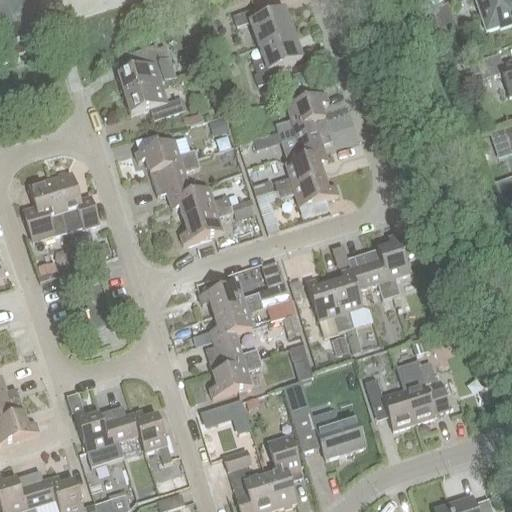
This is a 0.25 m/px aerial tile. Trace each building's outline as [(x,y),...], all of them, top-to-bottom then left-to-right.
[(0,0),(0,67),(38,55),(31,33),(43,29),(33,0),(0,0)] [(511,0),(472,0),(485,35),(498,31),(499,32),(511,27),(511,0)] [(458,36),(449,9),(430,15),(440,42),(458,36)] [(258,52),(291,40),(283,15),(259,23),(255,13),(232,21),(235,32),(249,27),(258,52)] [(137,41),(139,48),(159,42),(155,30),(149,32),(137,41)] [(300,64),(291,40),(258,52),(262,63),(251,67),(256,79),(253,80),(257,91),(280,83),(276,72),(300,64)] [(117,79),(123,100),(160,88),(175,84),(168,63),(164,51),(156,53),(155,50),(131,57),(136,73),(117,79)] [(500,78),(508,101),(511,100),(511,65),(501,69),(497,58),(475,66),(481,85),(500,78)] [(160,88),(123,100),(129,120),(149,114),(153,126),(184,116),(180,103),(166,108),(160,88)] [(277,139),(324,124),(320,111),(327,108),(324,99),(285,111),(290,125),(274,130),(277,139)] [(201,126),(199,119),(184,123),(186,130),(201,126)] [(227,136),(223,123),(208,128),(212,141),(227,136)] [(324,124),(277,139),(280,148),(295,143),(302,163),(323,156),(321,150),(331,147),(324,124)] [(494,141),(511,135),(511,128),(492,135),(494,141)] [(511,135),(494,141),(499,153),(511,148),(511,135)] [(265,142),(253,146),(256,156),(268,152),(265,142)] [(148,178),(196,164),(193,155),(177,160),(173,146),(134,158),(137,168),(144,165),(148,178)] [(323,156),(302,163),(284,169),(289,183),(273,188),(275,196),(323,181),(319,168),(326,166),(323,156)] [(196,164),(148,178),(156,202),(166,199),(168,206),(189,198),(183,178),(199,173),(196,164)] [(511,178),(492,185),(499,206),(511,201),(511,178)] [(49,185),(64,237),(65,239),(81,234),(82,235),(98,230),(90,202),(78,205),(70,179),(49,185)] [(323,181),(275,196),(278,204),(294,199),(298,213),(337,201),(334,191),(327,194),(323,181)] [(32,247),(64,237),(49,185),(28,191),(34,211),(22,215),(32,247)] [(271,185),(253,191),(256,201),(274,195),(271,185)] [(207,193),(189,198),(190,199),(168,206),(171,215),(179,212),(182,225),(230,210),(227,202),(211,207),(207,193)] [(235,199),(227,202),(230,210),(237,208),(235,199)] [(253,203),(233,210),(237,224),(257,217),(253,203)] [(230,210),(182,225),(186,237),(179,240),(182,250),(221,237),(217,223),(232,218),(230,210)] [(389,251),(376,255),(390,302),(399,300),(394,284),(409,279),(396,240),(387,243),(389,251)] [(109,260),(106,247),(90,252),(94,264),(109,260)] [(355,296),(356,296),(376,289),(381,305),(390,302),(376,255),(352,262),(356,272),(349,274),(355,296)] [(287,297),(277,266),(261,271),(268,293),(258,296),(261,305),(287,297)] [(53,267),(36,272),(39,281),(56,276),(53,267)] [(342,285),(329,289),(344,336),(353,334),(348,318),(362,313),(356,296),(355,296),(349,274),(340,277),(342,285)] [(39,281),(37,282),(39,288),(58,282),(56,276),(39,281)] [(299,285),(289,289),(295,308),(305,304),(299,285)] [(336,339),(344,336),(329,289),(317,293),(314,285),(305,288),(317,328),(331,323),(336,339)] [(213,321),(260,306),(257,298),(242,303),(237,289),(198,301),(201,311),(209,308),(213,321)] [(445,294),(428,300),(435,320),(451,315),(445,294)] [(266,313),(270,327),(295,319),(290,305),(266,313)] [(260,306),(213,321),(217,334),(209,336),(212,345),(233,338),(234,339),(251,333),(247,319),(262,314),(260,306)] [(287,343),(300,340),(293,320),(281,324),(287,343)] [(211,378),(259,363),(256,354),(240,359),(234,339),(233,338),(212,345),(214,352),(204,355),(211,378)] [(355,339),(346,342),(352,359),(361,356),(355,339)] [(441,352),(438,340),(415,348),(418,359),(441,352)] [(348,357),(344,342),(331,346),(336,361),(348,357)] [(259,363),(211,378),(216,392),(208,394),(211,404),(250,391),(246,377),(261,372),(259,363)] [(402,396),(413,429),(434,422),(433,420),(445,416),(429,367),(417,371),(415,365),(397,371),(404,395),(402,396)] [(309,371),(295,375),(298,386),(312,382),(309,371)] [(375,384),(363,388),(371,413),(383,409),(381,403),(375,384)] [(4,391),(0,391),(0,424),(23,417),(15,394),(5,397),(4,391)] [(287,410),(303,405),(299,392),(283,397),(287,410)] [(413,429),(402,396),(381,403),(383,409),(391,436),(413,429)] [(113,466),(98,419),(85,423),(77,398),(67,401),(85,458),(100,453),(104,469),(113,466)] [(256,403),(245,406),(248,415),(259,411),(256,403)] [(241,404),(199,417),(204,432),(232,423),(237,438),(251,434),(241,404)] [(122,412),(98,419),(113,466),(122,463),(117,448),(138,441),(132,419),(125,422),(122,412)] [(309,415),(289,421),(301,457),(320,451),(324,465),(364,452),(354,421),(336,427),(333,415),(311,422),(309,415)] [(23,417),(0,424),(0,449),(37,438),(34,428),(27,430),(23,417)] [(138,441),(143,459),(157,454),(162,470),(171,467),(156,420),(143,424),(141,417),(132,419),(138,441)] [(275,477),(263,480),(273,511),(282,511),(295,508),(286,476),(299,472),(289,442),(266,449),(275,477)] [(273,511),(263,480),(251,484),(247,471),(250,470),(245,455),(222,462),(237,511),(273,511)] [(186,488),(182,476),(171,479),(175,492),(186,488)] [(39,477),(16,484),(24,511),(37,511),(55,506),(49,485),(42,487),(39,477)] [(24,511),(16,484),(2,488),(0,481),(0,511),(24,511)] [(81,511),(73,485),(60,490),(58,482),(49,485),(55,506),(56,511),(81,511)] [(161,511),(171,511),(187,508),(183,496),(159,503),(161,511)] [(489,511),(487,504),(473,509),(471,503),(442,511),(489,511)]
